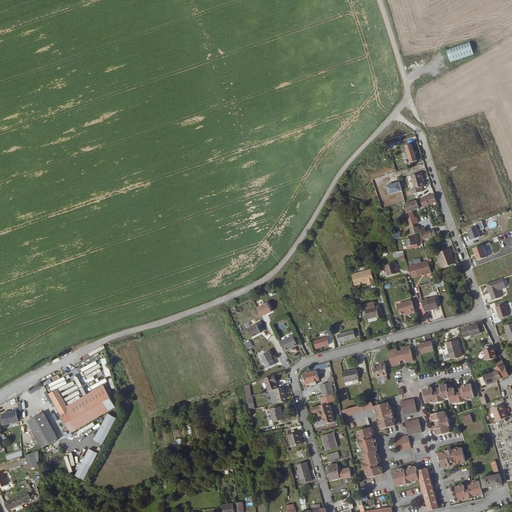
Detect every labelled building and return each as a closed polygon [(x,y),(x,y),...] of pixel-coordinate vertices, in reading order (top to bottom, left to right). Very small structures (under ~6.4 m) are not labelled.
[(445,51),(449,63),(473,55),(469,43),(445,51)] [(408,151),(410,156),(412,163),(418,161),(414,144),(407,146),(408,151)] [(420,171),(411,174),(414,187),(409,188),(411,193),(423,189),(422,185),(424,184),(420,171)] [(428,204),(436,202),(434,194),(426,197),(428,204)] [(410,224),(415,222),(418,222),(416,217),(414,217),(412,209),(414,209),(412,201),(404,204),(405,207),(404,207),(404,208),(405,208),(408,216),(407,216),(410,224)] [(415,233),(420,232),(419,225),(416,226),(410,227),(409,227),(411,234),(404,236),(406,243),(417,240),(415,233)] [(480,237),(477,226),(467,229),(470,240),(480,237)] [(425,227),(421,228),(424,237),(435,234),(434,229),(426,231),(425,227)] [(472,248),(474,260),(486,258),(483,246),(472,248)] [(444,267),(455,264),(450,249),(439,253),(444,267)] [(419,276),(431,273),(428,260),(416,264),(419,276)] [(395,264),(385,266),(388,277),(398,274),(395,264)] [(368,282),(374,280),(371,270),(353,275),(355,285),(368,282)] [(501,297),(498,290),(505,288),(502,279),(485,284),(491,301),(501,297)] [(436,288),(444,285),(443,280),(434,283),(436,288)] [(422,302),(425,311),(437,308),(435,298),(422,302)] [(404,313),(414,311),(411,301),(397,305),(400,315),(404,313)] [(267,302),(255,307),(259,317),(272,312),(267,302)] [(507,316),(503,304),(494,308),(498,320),(507,316)] [(380,306),(366,310),(368,319),(377,317),(378,319),(383,318),(380,306)] [(249,338),(261,333),(256,324),(245,329),(249,338)] [(478,324),(463,329),(465,336),(472,334),(473,335),(481,333),(478,324)] [(267,339),(270,335),(265,330),(261,334),(267,339)] [(353,331),(337,335),(339,342),(355,338),(353,331)] [(280,342),(285,352),(298,346),(292,336),(280,342)] [(326,338),(313,341),(316,349),(328,345),(326,338)] [(458,339),(447,342),(452,357),(462,355),(458,339)] [(434,350),(431,340),(419,343),(421,353),(434,350)] [(414,360),(410,344),(402,346),(403,350),(405,358),(406,362),(414,360)] [(487,360),(496,357),(493,347),(484,350),(487,360)] [(397,348),(388,350),(393,365),(400,363),(400,359),(398,352),(397,348)] [(276,365),(269,351),(260,355),(267,369),(276,365)] [(373,365),(376,376),(386,373),(383,360),(379,361),(379,363),(376,364),(373,365)] [(503,377),(509,375),(502,360),(495,362),(497,366),(496,367),(497,370),(500,369),(503,377)] [(108,368),(114,378),(124,394),(119,397),(120,403),(131,396),(113,365),(111,366),(108,368)] [(351,370),(342,372),(344,381),(358,377),(356,367),(350,369),(351,370)] [(318,368),(304,372),(308,384),(312,383),(312,384),(318,382),(320,381),(319,378),(320,378),(318,368)] [(497,379),(503,377),(500,369),(497,370),(494,371),(497,379)] [(497,379),(494,371),(486,374),(489,382),(497,379)] [(94,374),(95,376),(88,378),(89,381),(105,377),(103,372),(94,374)] [(274,375),(265,378),(269,390),(275,388),(279,387),(276,381),(274,375)] [(334,393),(337,392),(333,375),(328,376),(328,378),(328,381),(320,384),(323,392),(310,397),(311,401),(324,396),(325,396),(334,393)] [(424,389),(428,402),(436,400),(437,402),(445,400),(445,398),(450,396),(452,402),(458,400),(458,402),(466,400),(466,398),(475,396),(471,383),(463,385),(463,386),(460,387),(460,385),(457,386),(459,392),(456,393),(454,387),(448,388),(447,383),(441,385),(441,386),(439,387),(438,385),(436,386),(437,392),(434,393),(432,387),(424,389)] [(288,399),(284,385),(279,387),(275,388),(279,402),(288,399)] [(71,431),(120,403),(119,397),(117,398),(110,387),(70,410),(57,389),(49,394),(71,431)] [(325,396),(321,397),(324,404),(337,399),(334,393),(325,396)] [(402,401),(405,414),(418,411),(415,398),(402,401)] [(372,401),(364,404),(343,409),(345,416),(374,408),(372,401)] [(387,418),(380,420),(379,421),(382,428),(396,424),(394,417),(395,417),(392,409),(391,409),(389,401),(375,405),(377,413),(379,412),(380,417),(386,415),(387,418)] [(330,403),(312,408),(313,414),(319,413),(319,417),(322,416),(324,425),(335,422),(330,403)] [(493,406),(497,420),(507,416),(506,410),(504,411),(502,403),(493,406)] [(282,405),(271,408),(275,421),(285,418),(282,405)] [(436,428),(437,434),(451,431),(449,425),(450,425),(448,416),(447,417),(445,410),(432,414),(434,420),(435,420),(436,423),(434,423),(435,426),(440,425),(441,427),(436,428)] [(40,411),(25,420),(40,446),(55,437),(40,411)] [(17,412),(2,415),(4,427),(19,423),(17,412)] [(474,422),(471,413),(463,416),(466,425),(474,422)] [(407,421),(410,434),(423,431),(420,418),(407,421)] [(362,446),(364,453),(376,450),(377,450),(375,442),(372,443),(371,438),(366,440),(365,437),(372,435),(373,434),(371,427),(358,430),(360,438),(358,439),(361,446),(362,446)] [(299,432),(289,434),(292,445),(302,442),(299,432)] [(327,445),(328,449),(337,447),(334,433),(322,435),(325,446),(327,445)] [(409,435),(396,438),(399,451),(412,447),(409,435)] [(507,455),(504,444),(511,442),(511,435),(508,436),(509,440),(506,441),(505,438),(503,439),(503,442),(501,443),(501,446),(499,446),(501,453),(502,453),(502,456),(507,455)] [(451,456),(452,460),(453,462),(455,461),(454,456),(456,455),(458,461),(465,459),(462,445),(454,447),(446,449),(438,451),(442,465),(449,463),(449,461),(448,457),(451,456)] [(23,454),(22,449),(8,454),(9,458),(23,454)] [(38,465),(38,450),(24,454),(28,468),(38,465)] [(381,465),(379,466),(372,468),(372,464),(376,463),(375,459),(378,458),(376,450),(364,453),(363,454),(365,462),(364,462),(366,470),(367,469),(370,477),(383,473),(381,465)] [(328,460),(339,458),(337,452),(327,454),(328,460)] [(87,469),(90,467),(78,455),(75,457),(87,469)] [(307,462),(297,464),(302,483),(312,480),(307,462)] [(337,463),(328,466),(332,480),(341,477),(337,463)] [(420,478),(418,470),(417,470),(416,465),(408,468),(409,469),(411,475),(407,476),(406,471),(402,473),(401,470),(393,472),(396,485),(404,483),(404,484),(412,482),(412,481),(420,478)] [(428,509),(438,507),(428,467),(418,470),(420,478),(428,509)] [(3,471),(0,471),(0,486),(8,484),(3,471)] [(497,483),(501,483),(499,472),(495,472),(495,473),(493,473),(489,473),(489,474),(487,475),(487,474),(485,474),(485,475),(481,476),(484,486),(489,485),(489,486),(491,486),(491,485),(494,484),(495,485),(497,485),(497,483)] [(482,492),(479,479),(471,481),(471,483),(472,487),(469,487),(468,483),(468,482),(465,482),(466,488),(464,488),(463,483),(455,485),(459,498),(467,496),(475,494),(482,492)] [(10,498),(4,501),(7,509),(28,498),(29,499),(31,498),(30,497),(32,496),(29,489),(10,498)] [(352,511),(351,507),(353,506),(352,501),(349,503),(350,507),(337,511),(352,511)] [(234,511),(233,502),(224,503),(224,511),(234,511)]
